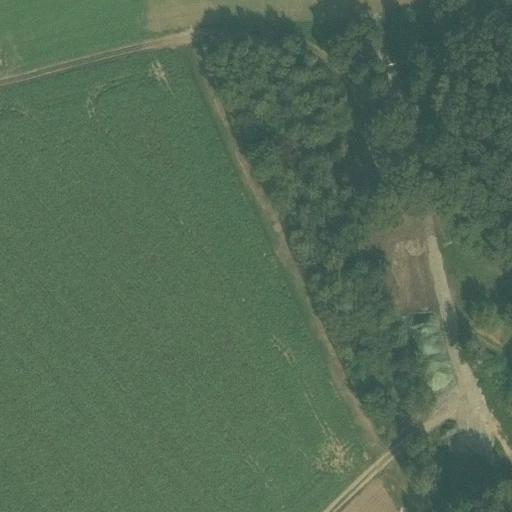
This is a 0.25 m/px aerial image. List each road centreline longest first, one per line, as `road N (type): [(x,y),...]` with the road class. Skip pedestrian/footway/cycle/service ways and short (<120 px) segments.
road 1 (track): [(464,401),(405,128),(297,42),(228,34),(0,86)]
road 2 (track): [(337,511),(464,401)]
